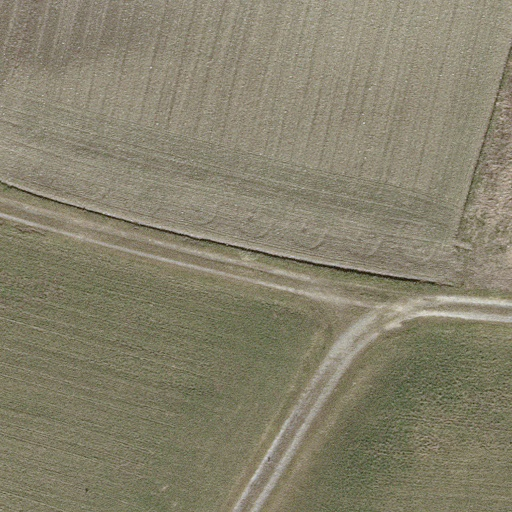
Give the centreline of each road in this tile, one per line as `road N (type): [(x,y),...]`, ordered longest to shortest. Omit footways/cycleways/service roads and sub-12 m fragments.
road 1 (track): [(511,314),(416,306),(238,270),(0,207)]
road 2 (track): [(416,306),(346,353),(245,511)]
